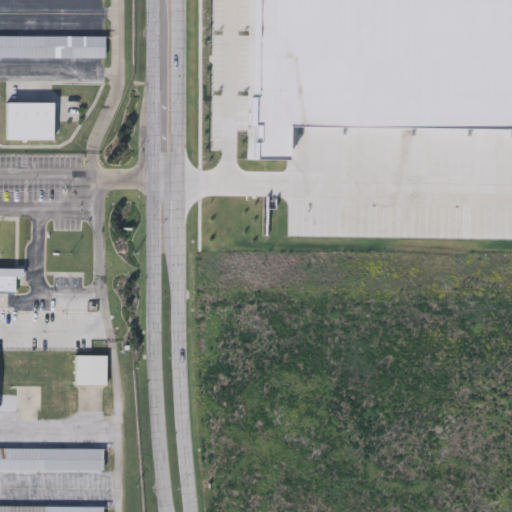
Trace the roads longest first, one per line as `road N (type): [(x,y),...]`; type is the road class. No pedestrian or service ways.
road 1 (secondary): [(190,511),(177,357),(176,0)]
road 2 (secondary): [(153,0),(165,511)]
